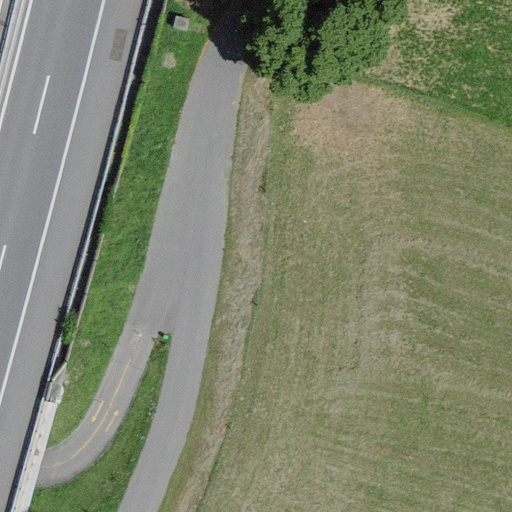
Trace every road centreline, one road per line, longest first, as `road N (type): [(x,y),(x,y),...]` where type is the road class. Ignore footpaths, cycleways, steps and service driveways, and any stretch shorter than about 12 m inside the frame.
road 1 (unclassified): [(191,247),(188,341),(174,419),(137,511)]
road 2 (motorway): [(0,262),(67,0)]
road 3 (residential): [(261,0),(221,76),(191,247)]
